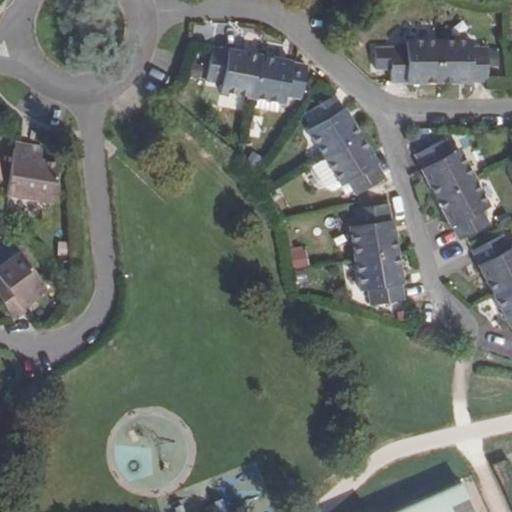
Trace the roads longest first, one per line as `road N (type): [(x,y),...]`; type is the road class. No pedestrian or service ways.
road 1 (residential): [(0,339),(71,341),(97,320),(107,283),(89,88)]
road 2 (residential): [(374,107),(294,33),(234,7),(149,12)]
road 3 (residential): [(427,274),(374,107)]
road 4 (residential): [(511,109),(374,107)]
